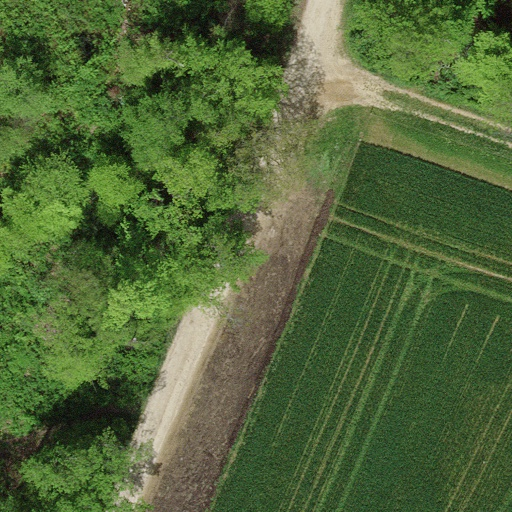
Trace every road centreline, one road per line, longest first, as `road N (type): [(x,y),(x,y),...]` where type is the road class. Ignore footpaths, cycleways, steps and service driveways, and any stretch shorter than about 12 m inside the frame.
road 1 (track): [(117,511),(279,135),(328,0)]
road 2 (track): [(511,80),(319,33)]
